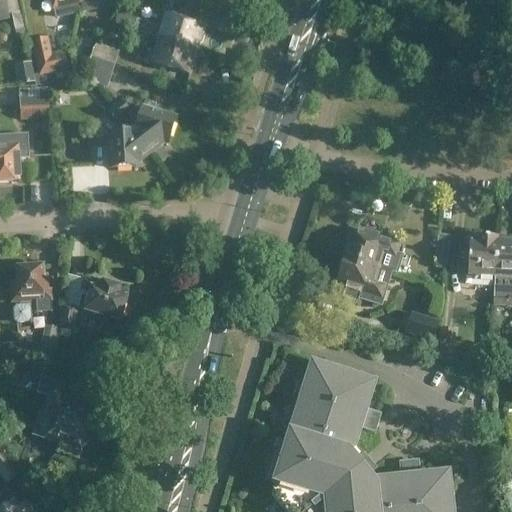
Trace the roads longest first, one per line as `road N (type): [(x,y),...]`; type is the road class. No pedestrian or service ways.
road 1 (residential): [(0,225),(244,217)]
road 2 (residential): [(511,181),(269,166)]
road 3 (secondary): [(221,296),(206,314),(153,511)]
road 4 (secondary): [(179,511),(221,296)]
road 5 (secondary): [(303,0),(248,206)]
road 6 (secondary): [(269,166),(330,0)]
